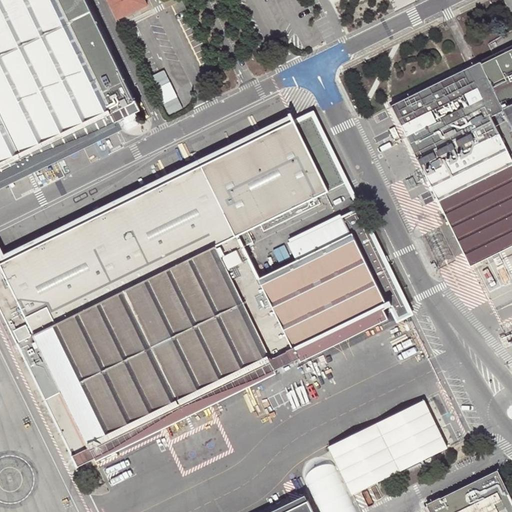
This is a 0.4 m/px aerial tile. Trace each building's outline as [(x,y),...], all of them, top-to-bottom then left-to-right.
[(0,0),(0,172),(42,152),(139,106),(85,0),(0,0)] [(107,0),(117,20),(146,5),(143,0),(107,0)] [(511,46),(479,63),(497,100),(511,129),(511,46)] [(511,164),(489,118),(502,112),(479,64),(390,107),(400,128),(476,90),(480,99),(404,136),(469,268),(511,246),(511,164)] [(400,128),(404,136),(480,99),(476,90),(400,128)] [(296,258),(259,276),(244,247),(253,242),(248,231),(260,225),(263,231),(321,203),(318,197),(346,183),(314,118),(294,128),(291,123),(1,264),(0,261),(0,306),(22,351),(23,354),(78,466),(91,460),(107,453),(134,435),(184,405),(219,392),(272,371),(299,358),(294,348),(389,303),(396,315),(407,309),(358,209),(337,219),(338,221),(290,244),(296,258)] [(331,447),(354,494),(449,447),(426,400),(331,447)] [(303,477),(320,511),(357,511),(333,462),(327,458),(320,458),(312,461),(307,465),(303,470),(303,477)] [(511,511),(511,503),(496,472),(436,500),(440,507),(433,511),(511,511)] [(426,505),(429,511),(433,511),(440,507),(436,500),(426,505)]
